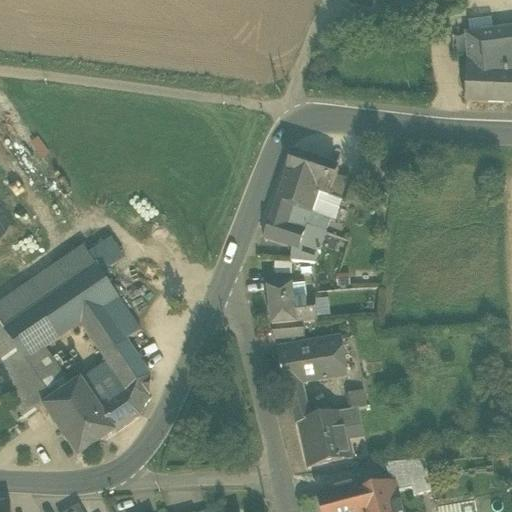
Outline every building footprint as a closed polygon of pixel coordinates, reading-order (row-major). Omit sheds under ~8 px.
[(511,29),(466,35),(468,59),(467,59),(467,68),(511,71),(511,29)] [(511,105),(511,71),(467,68),(466,103),(511,105)] [(357,172),(381,180),(388,160),(364,152),(357,172)] [(307,228),(311,215),(318,195),(329,199),(330,197),(338,171),(292,156),(264,240),(292,249),(292,248),(299,251),(307,228)] [(67,223),(84,212),(59,170),(41,180),(67,223)] [(341,201),(330,197),(329,199),(318,195),(311,215),(330,221),(334,222),(341,201)] [(307,228),(326,234),(330,221),(311,215),(307,228)] [(315,265),(326,234),(307,228),(299,251),(292,248),(292,249),(291,263),(315,265)] [(84,249),(57,267),(71,287),(98,269),(84,249)] [(0,306),(0,326),(4,333),(71,287),(57,267),(0,306)] [(48,350),(82,326),(119,301),(98,269),(71,287),(4,333),(26,365),(48,350)] [(292,287),(294,302),(307,301),(305,280),(292,287)] [(272,327),(296,324),(294,302),(292,287),(268,289),(272,327)] [(316,300),(307,301),(294,302),(296,324),(303,324),(317,322),(316,300)] [(141,333),(119,301),(82,326),(109,369),(110,370),(151,379),(126,342),(141,333)] [(272,327),(274,341),(278,341),(278,340),(303,338),(303,339),(304,339),(303,324),(296,324),(272,327)] [(52,403),(26,365),(4,333),(0,326),(0,385),(26,423),(45,410),(44,409),(52,403)] [(278,349),(287,387),(302,385),(348,377),(342,341),(278,349)] [(52,403),(74,388),(48,350),(26,365),(52,403)] [(109,369),(84,386),(103,414),(132,392),(149,401),(151,379),(110,370),(109,369)] [(81,460),(117,435),(103,414),(84,386),(82,383),(74,388),(52,403),(44,409),(45,410),(79,461),(81,460)] [(287,387),(290,404),(306,401),(302,385),(287,387)] [(132,392),(103,414),(117,435),(139,419),(149,401),(132,392)] [(308,413),(306,401),(290,404),(293,417),(308,413)] [(358,410),(341,414),(349,442),(365,438),(358,410)] [(310,421),(308,413),(293,417),(295,424),(310,421)] [(297,426),(308,469),(353,459),(349,442),(341,414),(310,421),(295,424),(295,426),(297,426)] [(412,490),(414,498),(431,494),(426,476),(425,466),(425,464),(386,468),(391,487),(392,487),(394,495),(412,490)] [(399,511),(394,495),(392,487),(391,487),(358,496),(356,488),(320,498),(323,511),(399,511)]
